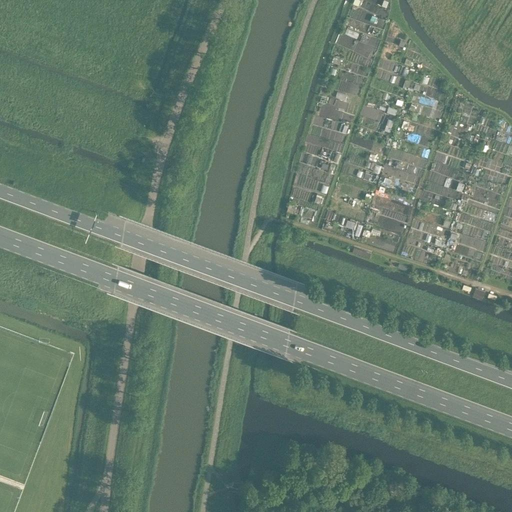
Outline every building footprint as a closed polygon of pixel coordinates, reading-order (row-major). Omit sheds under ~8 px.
[(152,65),(149,75),(156,77),(159,67),(152,65)] [(442,95),(448,78),(427,70),(421,87),(442,95)] [(501,199),(511,161),(511,126),(510,126),(511,119),(505,117),(500,135),(493,133),(484,163),(476,161),(473,174),(479,175),(480,172),(487,175),(482,193),(501,199)] [(391,154),(411,155),(412,146),(392,144),(391,154)] [(417,162),(426,163),(427,152),(414,150),(411,167),(416,167),(417,162)] [(374,165),(380,167),(384,157),(377,155),(374,165)] [(419,177),(421,171),(388,160),(386,167),(419,177)] [(361,201),(362,195),(350,192),(348,197),(361,201)] [(493,214),(497,202),(471,195),(467,207),(493,214)] [(293,212),(295,205),(290,203),(287,211),(293,212)] [(353,228),(355,222),(347,220),(346,226),(353,228)] [(483,245),(486,236),(476,233),(473,241),(483,245)] [(369,258),(371,253),(354,247),(352,253),(369,258)] [(307,288),(308,280),(299,279),(298,281),(301,281),(300,287),(307,288)] [(483,299),(486,291),(475,287),(473,296),(483,299)]
